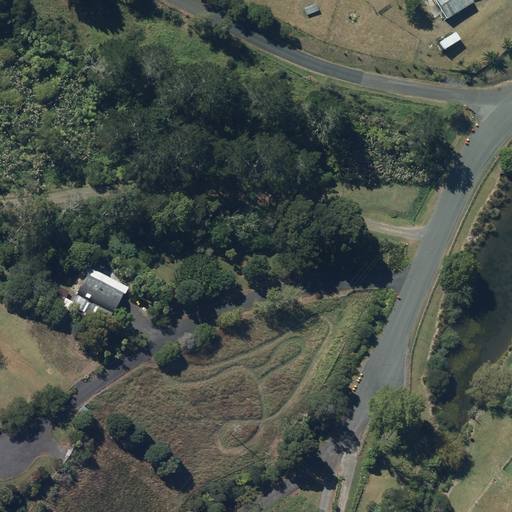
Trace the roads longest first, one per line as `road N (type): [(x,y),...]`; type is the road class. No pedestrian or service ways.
road 1 (unclassified): [(506,113),(478,99),(301,61),(176,0)]
road 2 (unclassified): [(506,113),(461,180),(372,385)]
